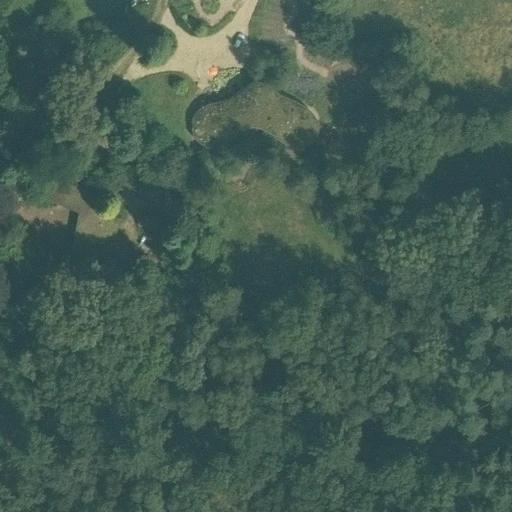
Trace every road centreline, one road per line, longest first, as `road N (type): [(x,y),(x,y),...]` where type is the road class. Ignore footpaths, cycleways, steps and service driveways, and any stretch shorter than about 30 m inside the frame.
road 1 (track): [(161,0),(135,49),(0,203)]
road 2 (track): [(252,0),(234,40),(210,53),(135,49)]
